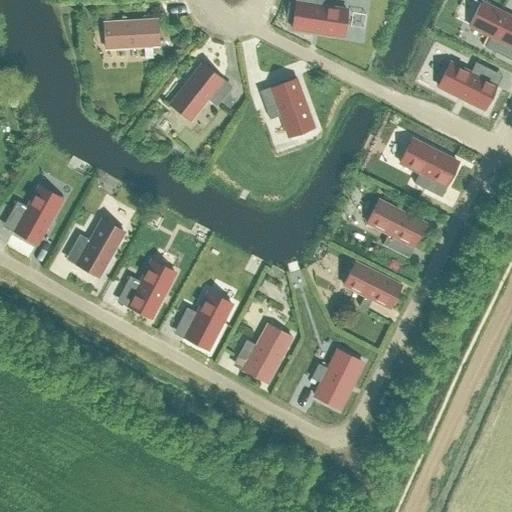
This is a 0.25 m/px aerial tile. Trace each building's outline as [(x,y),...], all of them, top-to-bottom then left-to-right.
[(345,44),(345,46),(363,55),(376,30),(356,20),(361,9),(342,0),(332,0),(317,32),(336,42),(338,41),(345,44)] [(511,0),(507,0),(498,18),(511,25),(511,0)] [(157,45),(155,20),(103,23),(105,48),(143,46),(144,58),(151,58),(151,46),(157,45)] [(511,88),(511,55),(498,49),(493,59),(473,49),(461,74),(479,83),(481,83),(487,86),(487,88),(507,98),(511,88)] [(308,71),(302,68),(302,66),(282,56),(264,92),(291,105),(296,94),(316,104),(328,79),(310,70),(308,71)] [(169,104),(189,120),(200,107),(206,99),(216,106),(220,100),(211,92),(221,80),(201,64),(169,104)] [(453,138),(452,136),(434,127),(422,152),(441,162),(436,172),(463,186),(481,150),(461,140),(459,141),(453,138)] [(65,194),(41,178),(29,197),(19,190),(2,215),(36,237),(48,219),(48,217),(51,211),(53,210),(65,194)] [(412,246),(423,223),(378,200),(366,223),(387,234),(382,244),(389,248),(394,237),(412,246)] [(98,276),(123,232),(101,219),(89,240),(78,234),(75,241),(85,247),(75,264),(98,276)] [(179,270),(156,255),(143,273),(133,266),(117,291),(150,313),(162,295),(162,293),(166,287),(168,287),(179,270)] [(389,308),(400,285),(354,262),(342,285),(364,296),(359,306),(366,310),(371,299),(389,308)] [(235,306),(212,291),(199,309),(189,302),(173,327),(206,349),(218,331),(218,329),(222,323),(224,323),(235,306)] [(245,340),(241,347),(252,353),(242,370),(265,382),(290,336),(267,324),(255,346),(245,340)] [(359,378),(335,362),(323,380),(313,374),(296,399),(330,421),(342,403),(342,401),(346,395),(347,394),(359,378)]
